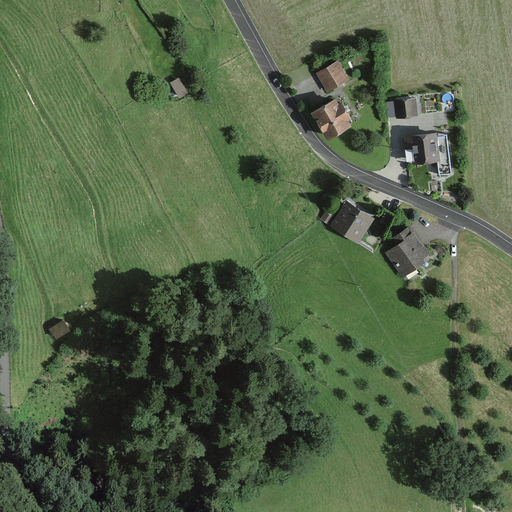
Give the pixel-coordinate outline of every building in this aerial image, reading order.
[(336,62),(315,74),(326,93),(346,82),(336,62)] [(416,99),(400,100),(401,118),(417,117),(416,99)] [(332,100),(311,114),(326,137),(348,124),(332,100)] [(434,134),(405,136),(406,163),(435,162),(434,134)] [(366,219),(342,206),(329,230),(353,243),(366,219)] [(427,250),(410,226),(390,240),(394,246),(387,251),(405,276),(428,259),(423,252),(427,250)]
